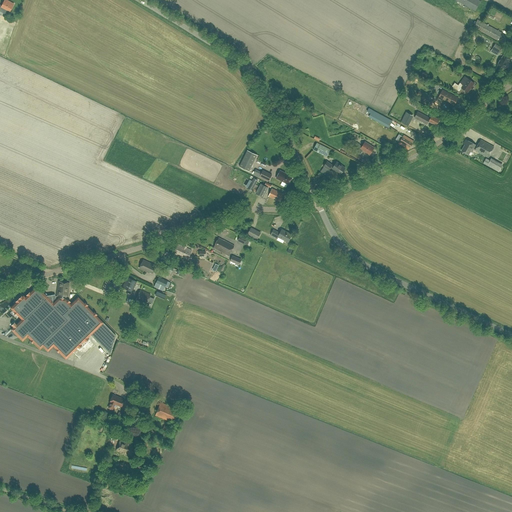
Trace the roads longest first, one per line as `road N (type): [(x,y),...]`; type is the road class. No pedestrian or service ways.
road 1 (tertiary): [(0,292),(244,210),(317,200)]
road 2 (unclassified): [(317,200),(256,76),(141,0)]
road 3 (unclassified): [(511,335),(367,266),(336,238),(317,200)]
road 4 (tertiary): [(317,200),(437,143),(511,84)]
